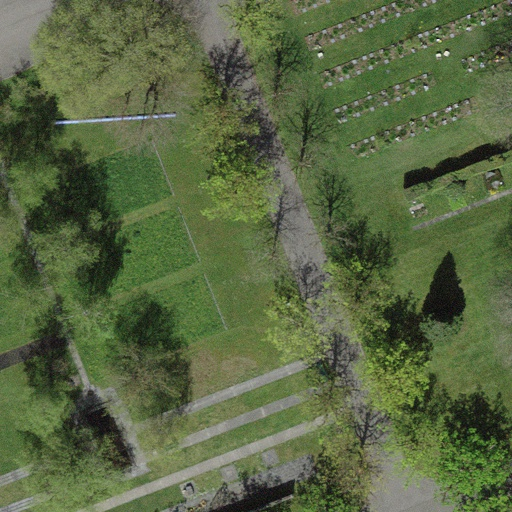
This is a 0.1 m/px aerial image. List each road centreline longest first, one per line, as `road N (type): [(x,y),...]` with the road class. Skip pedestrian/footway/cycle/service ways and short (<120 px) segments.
road 1 (track): [(346,408),(79,511)]
road 2 (track): [(107,511),(350,418),(346,408)]
road 3 (track): [(134,458),(137,467),(338,389),(335,380)]
road 4 (track): [(123,429),(127,438),(327,361),(324,352)]
road 5 (track): [(335,380),(134,458)]
road 6 (track): [(324,352),(123,429)]
